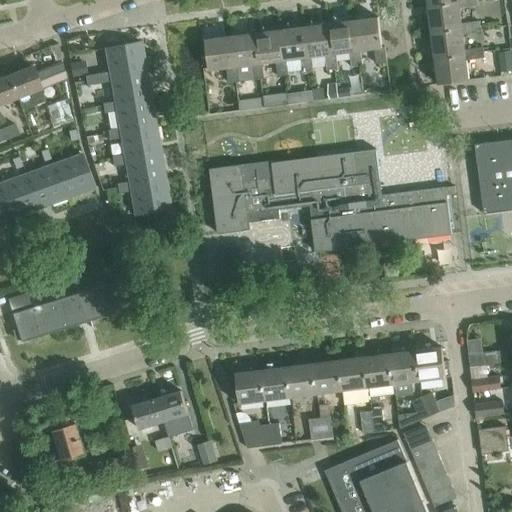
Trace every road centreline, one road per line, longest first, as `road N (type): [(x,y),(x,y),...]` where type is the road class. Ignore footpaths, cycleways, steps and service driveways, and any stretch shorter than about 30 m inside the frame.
road 1 (residential): [(10,395),(198,336),(511,302)]
road 2 (residential): [(0,38),(134,0)]
